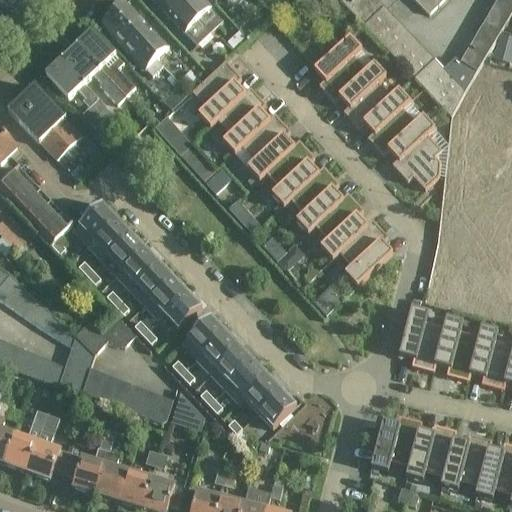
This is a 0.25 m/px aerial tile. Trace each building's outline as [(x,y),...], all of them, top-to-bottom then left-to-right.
[(150,0),(198,50),(224,25),(213,13),(200,0),(150,0)] [(321,0),(336,15),(343,8),(335,0),(321,0)] [(353,0),(339,0),(357,18),(376,0),(375,0),(357,0),(356,2),(353,0)] [(376,0),(357,18),(365,26),(384,8),(376,0)] [(442,9),(432,0),(416,0),(433,17),(442,9)] [(450,1),(449,0),(432,0),(442,9),(450,1)] [(511,1),(510,0),(500,0),(461,65),(455,61),(444,72),(449,77),(466,94),(511,17),(511,1)] [(170,53),(126,6),(114,17),(159,64),(170,53)] [(384,8),(365,26),(381,44),(400,26),(384,8)] [(158,65),(159,64),(114,17),(103,28),(146,75),(148,74),(154,80),(164,71),(158,65)] [(398,61),(417,43),(400,26),(381,44),(398,61)] [(94,36),(79,50),(102,74),(128,102),(136,94),(118,74),(125,68),(94,36)] [(351,42),(315,74),(325,86),(320,91),(335,107),(376,69),(375,68),(368,75),(355,61),(363,54),(351,42)] [(341,50),(334,42),(329,47),(336,54),(341,50)] [(398,61),(415,79),(434,61),(417,43),(398,61)] [(102,74),(79,50),(63,65),(86,89),(96,80),(104,89),(101,92),(119,111),(128,102),(102,74)] [(494,62),(511,66),(511,53),(497,50),(494,62)] [(434,61),(415,79),(452,118),(466,94),(434,61)] [(97,101),(86,89),(63,65),(47,81),(69,105),(79,95),(87,103),(84,105),(90,112),(83,119),(95,132),(112,116),(97,101)] [(242,83),(227,67),(193,98),(207,112),(200,119),(211,131),(252,94),(251,93),(246,98),(237,89),(242,83)] [(376,69),(335,107),(341,102),(350,112),(344,117),(359,133),(400,95),(400,94),(392,101),(380,88),(387,81),(376,69)] [(193,92),(202,85),(191,74),(183,81),(193,92)] [(72,153),(82,143),(65,125),(66,124),(36,92),(24,103),(72,153)] [(235,158),(276,120),(270,124),(261,115),(267,110),(252,94),(211,131),(212,132),(219,125),(231,139),(224,146),(232,154),(224,161),(227,165),(235,158)] [(400,95),(359,133),(360,134),(365,129),(374,138),(369,143),(384,159),(424,121),(416,128),(404,114),(411,107),(400,95)] [(24,103),(10,117),(40,149),(42,148),(58,165),(72,153),(24,103)] [(258,182),(260,184),(301,147),(300,146),(295,151),(286,141),(291,136),(276,120),(235,158),(236,158),(243,152),(256,165),(248,172),(254,179),(248,184),(252,188),(258,182)] [(399,165),(393,170),(409,186),(414,181),(426,194),(440,181),(441,167),(436,161),(442,155),(428,141),(436,134),(424,121),(384,159),(384,160),(390,155),(399,165)] [(0,184),(0,171),(19,154),(0,133),(0,192),(4,189),(0,184)] [(184,139),(172,150),(181,160),(193,149),(184,139)] [(315,163),(301,147),(260,184),(260,185),(268,178),(280,192),(273,198),(280,207),(274,213),(278,217),(284,211),(325,173),(324,172),(319,177),(310,167),(315,163)] [(181,160),(205,186),(217,175),(193,149),(181,160)] [(71,165),(79,157),(74,151),(65,159),(71,165)] [(233,182),(224,172),(207,187),(216,197),(233,182)] [(0,196),(51,251),(74,230),(20,173),(4,189),(0,192),(0,196)] [(325,173),(284,211),(285,211),(292,204),(305,218),(297,225),(308,237),(350,199),(349,199),(344,204),(335,194),(340,189),(325,173)] [(244,197),(237,190),(226,201),(232,208),(244,197)] [(322,251),(333,264),(374,226),(373,225),(368,230),(359,220),(364,215),(350,199),(308,237),(309,238),(317,231),(329,244),(322,251)] [(103,208),(88,222),(73,236),(88,252),(118,223),(103,208)] [(263,231),(250,217),(241,225),(254,239),(263,231)] [(108,261),(132,238),(118,223),(88,252),(102,266),(108,261)] [(21,245),(3,226),(0,228),(0,238),(14,252),(17,255),(24,248),(21,245)] [(346,278),(358,291),(393,258),(383,247),(389,242),(374,226),(333,264),(334,264),(341,257),(353,271),(346,278)] [(117,281),(146,253),(132,238),(108,261),(102,266),(116,280),(117,281)] [(60,260),(67,254),(58,245),(52,251),(60,260)] [(281,250),(272,259),(278,266),(288,257),(281,250)] [(117,281),(131,296),(160,267),(146,253),(117,281)] [(442,255),(437,305),(454,307),(460,257),(442,255)] [(279,266),(287,275),(296,267),(288,258),(279,266)] [(93,275),(85,266),(79,272),(88,280),(93,275)] [(145,310),(174,282),(160,267),(131,296),(145,310)] [(308,272),(306,284),(308,286),(320,276),(317,273),(308,272)] [(0,293),(6,287),(11,280),(0,273),(0,293)] [(88,280),(96,289),(102,284),(93,275),(88,280)] [(11,280),(6,287),(0,293),(0,303),(5,307),(20,289),(11,280)] [(145,310),(159,325),(188,297),(174,282),(145,310)] [(5,307),(12,312),(15,314),(29,297),(20,289),(5,307)] [(327,320),(344,304),(331,290),(314,306),(327,320)] [(122,304),(113,295),(107,301),(116,310),(122,304)] [(15,314),(20,317),(25,321),(38,306),(29,297),(15,314)] [(160,326),(165,320),(179,335),(204,312),(188,297),(159,325),(160,326)] [(434,376),(448,322),(447,322),(444,332),(427,327),(429,317),(420,315),(422,305),(415,303),(400,360),(415,364),(413,371),(434,376)] [(116,310),(124,319),(130,313),(122,304),(116,310)] [(47,314),(38,306),(25,321),(36,328),(47,314)] [(47,314),(36,328),(46,335),(56,323),(47,314)] [(182,349),(197,365),(226,336),(212,321),(182,349)] [(448,380),(469,385),(483,331),(482,331),(479,341),(461,336),(464,326),(448,322),(434,376),(435,377),(437,369),(449,373),(448,380)] [(67,333),(56,323),(46,335),(60,342),(67,333)] [(120,323),(102,339),(109,346),(125,352),(137,341),(120,323)] [(149,334),(141,325),(135,331),(143,339),(149,334)] [(102,339),(91,329),(77,344),(93,359),(95,361),(109,346),(102,339)] [(511,349),(496,345),(499,335),(483,331),(469,385),(470,386),(471,378),(484,382),(482,389),(504,395),(511,363),(511,349)] [(67,333),(60,342),(75,350),(77,344),(67,333)] [(143,339),(152,348),(158,343),(149,334),(143,339)] [(240,351),(226,336),(197,365),(211,379),(240,351)] [(0,342),(0,369),(9,346),(0,342)] [(95,361),(93,359),(77,344),(75,350),(71,359),(90,377),(91,373),(95,361)] [(9,346),(0,369),(12,373),(20,351),(9,346)] [(20,351),(12,373),(17,375),(23,378),(32,356),(20,351)] [(211,379),(225,394),(255,366),(240,351),(211,379)] [(32,356),(23,378),(35,382),(43,361),(32,356)] [(66,370),(65,374),(84,392),(90,377),(71,359),(66,370)] [(43,361),(35,382),(47,386),(54,365),(43,361)] [(54,365),(47,386),(81,399),(82,397),(84,392),(65,374),(66,370),(54,365)] [(187,374),(179,365),(173,371),(181,379),(187,374)] [(269,380),(255,366),(225,394),(239,409),(269,380)] [(90,377),(84,392),(82,397),(96,402),(105,378),(91,373),(90,377)] [(181,379),(189,388),(195,383),(187,374),(181,379)] [(105,378),(96,402),(109,407),(119,383),(105,378)] [(239,409),(240,410),(245,404),(259,418),(283,395),(269,380),(239,409)] [(119,383),(109,407),(123,413),(132,389),(119,383)] [(132,389),(123,413),(136,418),(146,394),(132,389)] [(150,423),(159,399),(146,394),(136,418),(150,423)] [(201,400),(209,409),(215,403),(207,395),(201,400)] [(259,418),(274,433),(298,410),(283,395),(259,418)] [(150,423),(161,428),(167,425),(174,405),(159,399),(150,423)] [(209,409),(217,418),(223,412),(215,403),(209,409)] [(11,410),(2,407),(0,412),(0,421),(6,423),(11,410)] [(179,411),(174,424),(201,434),(205,424),(192,419),(193,416),(179,411)] [(33,433),(43,437),(47,423),(49,419),(40,416),(38,420),(33,433)] [(49,419),(47,423),(43,437),(54,440),(60,423),(49,419)] [(0,467),(5,469),(16,439),(2,434),(6,423),(0,421),(0,467)] [(407,481),(422,427),(401,422),(399,429),(384,425),(372,472),(374,473),(373,476),(379,477),(380,474),(389,477),(391,467),(409,471),(407,481)] [(237,439),(243,433),(235,424),(228,430),(237,439)] [(441,490),(442,491),(456,436),(435,431),(433,438),(421,435),(423,427),(422,427),(407,481),(424,486),(426,476),(444,481),(441,490)] [(82,428),(76,447),(87,450),(92,431),(82,428)] [(16,439),(5,469),(28,477),(43,437),(33,433),(30,444),(16,439)] [(476,499),(477,500),(491,445),(470,440),(468,447),(456,444),(457,437),(456,436),(442,491),(458,495),(461,485),(479,490),(476,499)] [(51,486),(55,476),(66,480),(73,460),(50,451),(54,440),(43,437),(28,477),(51,486)] [(110,456),(114,445),(105,442),(101,453),(110,456)] [(248,444),(242,450),(249,457),(255,452),(248,444)] [(511,504),(511,508),(511,450),(505,449),(503,456),(490,453),(492,446),(491,445),(477,500),(493,503),(496,494),(511,497),(511,504)] [(269,456),(271,448),(262,446),(260,454),(269,456)] [(83,462),(74,493),(97,500),(110,456),(101,453),(99,453),(95,466),(83,462)] [(110,456),(97,500),(120,507),(130,476),(116,472),(120,459),(110,456)] [(156,472),(160,459),(151,456),(147,469),(156,472)] [(170,461),(160,459),(156,472),(166,475),(170,461)] [(225,491),(228,478),(219,475),(215,489),(225,491)] [(130,476),(120,507),(138,511),(143,511),(152,483),(130,476)] [(228,478),(225,491),(234,493),(238,480),(228,478)] [(169,511),(171,509),(180,511),(181,511),(187,493),(153,483),(152,483),(143,511),(169,511)] [(407,486),(405,493),(415,496),(417,489),(407,486)] [(276,490),(272,503),(281,505),(284,492),(276,490)] [(399,506),(408,509),(413,496),(404,493),(399,506)] [(248,494),(245,508),(244,511),(269,511),(272,500),(263,498),(248,494)] [(194,511),(219,511),(222,502),(198,496),(194,511)] [(416,511),(418,511),(421,504),(422,499),(413,496),(408,509),(416,511)] [(222,502),(219,511),(244,511),(245,508),(222,502)]
